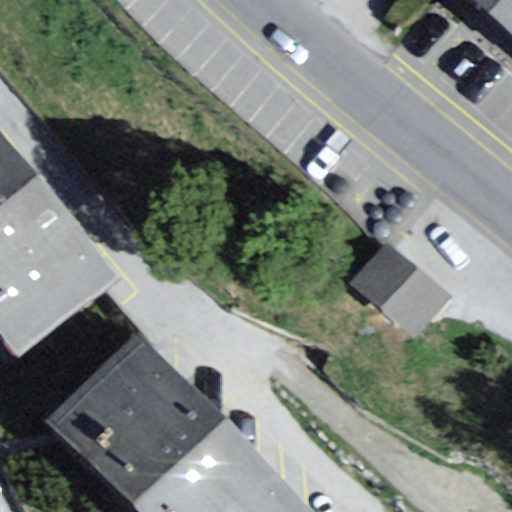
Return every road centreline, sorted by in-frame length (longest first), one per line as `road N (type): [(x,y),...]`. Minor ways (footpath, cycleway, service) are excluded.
road 1 (residential): [(344,511),(0,105)]
road 2 (tertiary): [(324,54),(511,208)]
